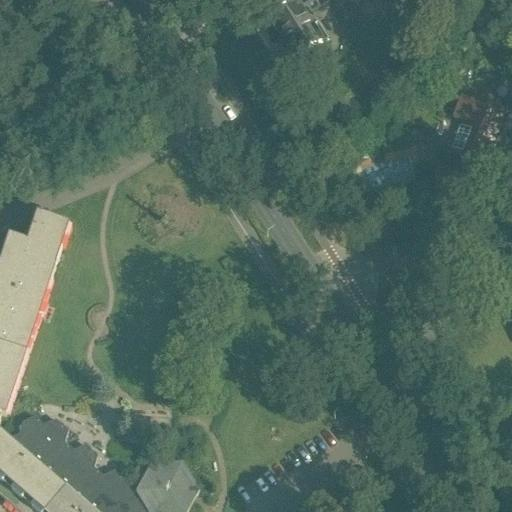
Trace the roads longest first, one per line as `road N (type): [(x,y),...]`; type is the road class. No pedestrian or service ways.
road 1 (secondary): [(315,285),(130,0)]
road 2 (secondary): [(457,511),(315,285)]
road 3 (residential): [(315,285),(380,258),(511,230)]
